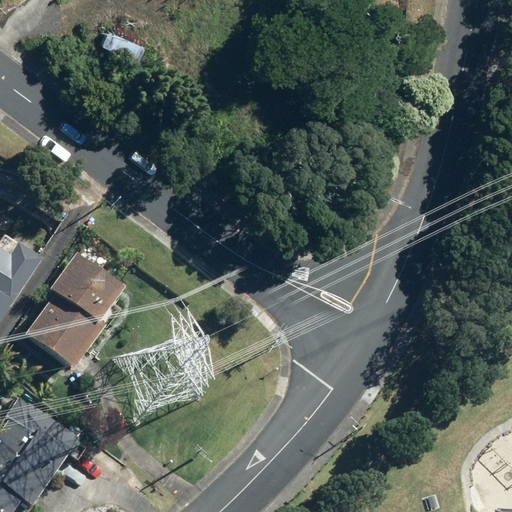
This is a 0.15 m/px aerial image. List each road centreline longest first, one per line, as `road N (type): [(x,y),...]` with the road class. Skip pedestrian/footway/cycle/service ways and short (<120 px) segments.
road 1 (residential): [(0,78),(232,253),(375,325)]
road 2 (residential): [(478,0),(422,223),(375,325)]
road 3 (residential): [(375,325),(310,419),(220,511)]
